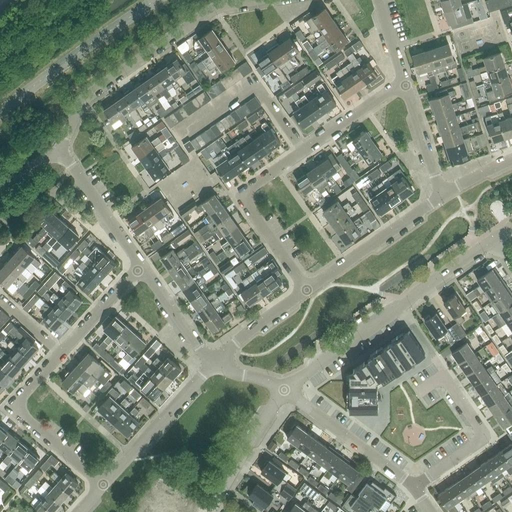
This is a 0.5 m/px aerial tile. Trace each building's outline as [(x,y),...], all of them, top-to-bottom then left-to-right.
[(0,0),(0,13),(14,0),(0,0)] [(441,0),(440,0),(444,12),(462,6),(461,5),(459,0),(441,0)] [(494,11),(491,0),(489,0),(485,1),(489,12),(494,11)] [(500,9),(497,0),(491,0),(494,11),(500,9)] [(506,7),(503,0),(497,0),(500,9),(506,7)] [(462,6),(444,12),(447,21),(448,24),(450,24),(452,29),(473,22),(467,3),(461,5),(462,6)] [(319,28),(332,19),(325,8),(311,17),(306,21),(310,27),(308,29),(311,34),(319,29),(319,28)] [(511,13),(511,8),(500,12),(504,24),(511,22),(508,15),(511,13)] [(319,28),(319,29),(323,34),(315,40),(319,45),(340,29),(332,19),(319,28)] [(206,49),(219,40),(212,29),(199,38),(199,39),(196,41),(200,47),(195,50),(199,55),(207,50),(206,49)] [(340,29),(319,45),(322,50),(327,46),(331,52),(334,50),(336,49),(338,52),(345,47),(343,44),(348,41),(340,29)] [(300,30),(295,34),(300,42),(305,38),(300,30)] [(279,45),(294,66),(298,63),(293,55),(299,51),(302,49),(296,40),(293,42),(290,38),(279,45)] [(206,49),(207,50),(211,55),(203,61),(202,61),(196,65),(194,62),(189,65),(195,74),(200,70),(206,66),(227,51),(219,40),(206,49)] [(302,44),(308,52),(313,49),(307,40),(302,44)] [(359,40),(352,46),(355,50),(355,51),(363,45),(359,40)] [(443,64),(445,71),(457,67),(455,60),(454,60),(448,44),(436,48),(441,64),(443,64)] [(273,46),(267,51),(268,53),(277,66),(280,70),(286,66),(288,70),(294,66),(279,45),(275,48),(273,46)] [(357,70),(367,83),(377,76),(371,68),(368,62),(365,65),(360,57),(356,59),(352,53),(355,50),(352,46),(343,51),(351,62),(357,70)] [(441,64),(436,48),(424,52),(430,68),(431,68),(434,74),(445,71),(443,64),(441,64)] [(308,52),(314,61),(319,57),(313,49),(308,52)] [(187,51),(182,55),(188,63),(193,60),(187,51)] [(227,51),(206,66),(209,71),(218,65),(222,71),(235,62),(227,51)] [(430,68),(424,52),(412,55),(418,72),(426,69),(431,83),(426,84),(428,91),(438,88),(434,74),(431,68),(430,68)] [(261,65),(256,69),(261,76),(261,77),(266,73),(267,74),(273,69),(278,77),(282,83),(279,86),(282,91),(291,85),(280,70),(277,66),(268,53),(257,60),(261,65)] [(333,59),(336,64),(345,58),(341,53),(333,59)] [(487,70),(504,65),(500,53),(483,58),(486,66),(478,68),(472,70),(471,67),(465,69),(468,77),(487,71),(487,70)] [(170,61),(165,65),(166,66),(166,67),(175,80),(176,80),(182,76),(187,84),(195,79),(184,63),(181,66),(176,59),(171,63),(170,61)] [(336,64),(333,59),(325,64),(328,69),(336,64)] [(372,59),(368,62),(371,68),(376,65),(376,64),(373,59),(372,59)] [(246,62),(242,65),(248,74),(252,71),(246,62)] [(346,66),(340,69),(356,91),(367,83),(357,70),(351,62),(346,66)] [(242,65),(237,68),(243,77),(248,74),(242,65)] [(487,70),(487,71),(490,78),(482,80),(484,85),(491,83),(508,77),(504,65),(487,70)] [(178,85),(166,67),(161,70),(160,68),(154,72),(156,74),(155,74),(167,91),(167,90),(173,86),(175,89),(180,85),(179,84),(178,85)] [(310,72),(307,68),(306,67),(298,73),(301,78),(310,72)] [(243,77),(237,68),(233,71),(239,80),(243,77)] [(356,91),(340,69),(336,73),(337,75),(331,79),(345,98),(356,91)] [(206,78),(200,70),(195,74),(201,82),(206,78)] [(307,88),(322,78),(317,70),(302,80),(307,88)] [(233,71),(228,74),(234,83),(239,80),(233,71)] [(301,78),(298,73),(289,78),(293,83),(301,78)] [(167,91),(155,74),(151,77),(150,75),(144,79),(145,81),(154,94),(155,94),(158,91),(162,96),(164,95),(166,98),(171,95),(167,90),(167,91)] [(234,83),(228,74),(224,78),(230,86),(234,83)] [(52,77),(36,87),(39,92),(55,81),(52,77)] [(491,83),(493,90),(486,93),(488,98),(487,98),(489,102),(503,97),(502,93),(511,89),(511,87),(511,84),(511,82),(511,80),(510,79),(509,78),(508,77),(491,83)] [(224,78),(219,81),(226,89),(230,86),(224,78)] [(154,94),(145,81),(140,84),(139,83),(134,86),(135,88),(148,108),(159,100),(155,94),(154,94)] [(226,89),(219,81),(215,84),(221,92),(226,89)] [(292,87),(296,92),(304,87),(300,82),(292,87)] [(319,90),(313,93),(315,97),(326,111),(327,113),(332,110),(331,108),(336,104),(322,83),(316,87),(319,90)] [(221,92),(215,84),(211,87),(217,96),(221,92)] [(217,96),(211,87),(206,90),(212,99),(217,96)] [(296,92),(292,87),(284,93),(287,98),(296,92)] [(148,108),(135,88),(130,91),(129,90),(124,94),(125,95),(124,96),(133,109),(134,108),(139,104),(144,111),(148,108)] [(452,105),(452,104),(449,97),(455,95),(454,91),(447,93),(446,89),(436,92),(437,97),(431,99),(431,101),(429,101),(431,107),(433,106),(435,111),(452,105)] [(186,95),(188,99),(195,94),(192,90),(186,95)] [(204,91),(200,94),(206,103),(210,100),(204,91)] [(200,94),(196,97),(202,106),(206,103),(200,94)] [(188,99),(186,95),(179,100),(182,103),(188,99)] [(304,95),(300,98),(315,119),(326,111),(315,97),(309,101),(304,95)] [(133,109),(124,96),(120,99),(119,97),(113,101),(114,102),(114,103),(123,116),(124,115),(128,112),(135,122),(141,118),(134,108),(133,109)] [(250,100),(256,108),(261,105),(255,96),(250,100)] [(202,106),(196,97),(192,100),(198,109),(202,106)] [(315,119),(300,98),(295,102),(299,108),(293,112),(304,127),(315,119)] [(198,109),(192,100),(187,103),(193,112),(198,109)] [(250,100),(245,103),(252,112),(256,108),(250,100)] [(452,105),(435,111),(438,123),(456,118),(455,116),(453,109),(459,107),(457,102),(452,104),(452,105)] [(123,116),(114,103),(109,106),(108,104),(103,108),(104,110),(113,123),(118,119),(121,123),(127,119),(124,115),(123,116)] [(187,103),(183,106),(189,115),(193,112),(187,103)] [(245,103),(240,106),(247,115),(252,112),(245,103)] [(169,106),(165,109),(167,113),(174,108),(172,105),(171,104),(170,105),(169,106)] [(490,111),(489,105),(477,108),(480,117),(486,116),(485,112),(490,111)] [(167,113),(162,106),(156,111),(161,118),(167,113)] [(183,106),(178,110),(184,118),(189,115),(183,106)] [(247,115),(240,106),(235,110),(242,119),(247,115)] [(180,121),(184,118),(178,110),(174,113),(180,121)] [(242,119),(235,110),(230,113),(237,122),(242,119)] [(511,117),(505,119),(502,112),(497,114),(500,121),(505,138),(511,136),(511,117)] [(180,121),(174,113),(169,116),(175,124),(180,121)] [(230,113),(225,117),(232,126),(237,122),(230,113)] [(259,118),(255,113),(247,119),(250,124),(259,118)] [(456,118),(438,123),(438,124),(436,125),(438,131),(440,130),(442,135),(460,129),(459,127),(457,121),(463,119),(461,114),(455,116),(456,118)] [(175,124),(169,116),(164,119),(170,128),(175,124)] [(505,138),(500,121),(493,123),(490,116),(485,118),(493,142),(505,138)] [(232,126),(225,117),(220,120),(227,129),(232,126)] [(193,126),(187,118),(175,126),(181,135),(193,126)] [(144,124),(147,128),(154,123),(151,119),(144,124)] [(220,120),(215,124),(222,133),(227,129),(220,120)] [(245,120),(237,126),(240,131),(248,125),(245,120)] [(460,129),(442,135),(446,146),(463,141),(463,139),(461,134),(468,132),(468,130),(474,129),(475,131),(481,129),(478,121),(472,123),(459,127),(460,129)] [(260,136),(270,150),(280,143),(266,122),(261,126),(265,132),(260,136)] [(147,128),(144,124),(138,129),(140,132),(147,128)] [(215,124),(210,127),(217,136),(222,133),(215,124)] [(237,126),(232,129),(235,134),(240,131),(237,126)] [(166,138),(171,135),(165,127),(160,130),(166,138)] [(210,127),(205,131),(212,140),(217,136),(210,127)] [(137,135),(134,131),(127,136),(130,140),(137,135)] [(205,131),(200,134),(207,143),(212,140),(205,131)] [(346,153),(351,151),(347,142),(353,139),(350,132),(339,137),(346,153)] [(352,158),(373,142),(366,132),(352,141),(357,148),(349,154),(352,158)] [(200,134),(196,138),(202,147),(207,143),(200,134)] [(270,150),(260,136),(253,140),(249,134),(245,137),(259,158),(270,150)] [(482,134),(476,136),(478,145),(479,148),(485,146),(485,143),(482,134)] [(171,135),(166,138),(170,144),(175,140),(171,135)] [(139,157),(161,141),(158,137),(150,142),(146,136),(131,147),(139,157)] [(244,146),(238,150),(249,165),(259,158),(245,137),(244,136),(239,139),(240,140),(244,146)] [(463,141),(446,146),(446,147),(443,148),(446,155),(448,154),(450,159),(452,158),(454,164),(470,159),(468,153),(467,153),(467,152),(473,150),(470,143),(469,137),(463,139),(463,141)] [(196,138),(190,142),(194,148),(196,150),(202,147),(196,138)] [(194,148),(190,142),(189,140),(184,144),(189,152),(194,148)] [(165,146),(161,141),(139,157),(146,168),(161,157),(166,153),(162,148),(165,146)] [(207,147),(205,148),(207,153),(208,153),(210,152),(214,149),(219,146),(216,141),(207,147)] [(373,142),(352,158),(356,163),(364,157),(369,164),(382,154),(373,142)] [(249,165),(238,150),(234,144),(228,148),(226,146),(221,149),(223,152),(238,173),(249,165)] [(179,157),(184,154),(179,146),(174,149),(179,157)] [(210,157),(205,148),(200,151),(206,160),(210,157)] [(169,152),(166,153),(161,157),(146,168),(154,179),(169,169),(165,162),(173,157),(169,152)] [(238,173),(223,152),(218,155),(223,161),(216,166),(227,181),(238,173)] [(317,166),(329,183),(336,193),(341,190),(331,175),(341,168),(331,154),(320,162),(321,163),(317,166)] [(342,165),(347,162),(341,154),(336,157),(342,165)] [(391,166),(388,161),(379,167),(383,172),(391,166)] [(352,170),(347,162),(342,165),(348,173),(352,170)] [(329,183),(317,166),(306,173),(320,193),(321,193),(325,190),(323,187),(329,183)] [(368,175),(372,180),(381,174),(377,168),(368,175)] [(351,172),(357,180),(361,177),(355,169),(351,172)] [(392,184),(402,199),(413,191),(412,190),(413,190),(411,186),(410,187),(403,177),(405,176),(400,169),(387,178),(392,184)] [(320,193),(306,173),(296,181),(305,193),(309,190),(320,205),(326,201),(323,197),(321,193),(320,193)] [(372,180),(368,175),(361,180),(355,185),(361,194),(365,191),(362,187),(364,185),(364,186),(372,180)] [(353,182),(350,178),(343,183),(346,187),(353,182)] [(392,184),(386,188),(382,182),(376,186),(391,206),(402,199),(392,184)] [(391,206),(376,186),(372,189),(376,195),(370,199),(380,214),(391,206)] [(358,203),(363,200),(357,192),(352,195),(358,203)] [(214,194),(197,207),(194,209),(195,210),(198,214),(205,208),(210,214),(222,205),(214,194)] [(161,198),(150,206),(165,226),(170,223),(167,219),(173,215),(161,198)] [(363,200),(358,203),(363,211),(368,208),(363,200)] [(331,222),(352,208),(348,203),(342,207),(337,201),(323,211),(331,222)] [(194,209),(197,207),(194,202),(179,212),(186,222),(190,219),(187,215),(195,210),(194,209)] [(209,230),(229,216),(222,205),(210,214),(205,217),(209,223),(206,225),(209,230)] [(165,226),(150,206),(146,208),(145,206),(138,211),(139,213),(148,226),(154,233),(159,229),(160,230),(165,226)] [(352,208),(331,222),(338,233),(353,223),(349,217),(355,213),(352,208)] [(46,233),(59,219),(49,210),(39,221),(44,226),(37,233),(32,239),(29,236),(25,241),(33,247),(42,237),(46,233)] [(375,219),(370,210),(365,214),(371,222),(375,219)] [(148,226),(139,213),(135,216),(134,214),(125,220),(130,226),(132,225),(138,234),(144,230),(149,237),(154,234),(154,233),(148,226)] [(229,216),(209,230),(213,234),(215,232),(219,238),(224,235),(237,226),(229,216)] [(359,218),(353,223),(338,233),(346,244),(361,234),(357,228),(363,224),(359,218)] [(59,219),(46,233),(51,237),(47,242),(51,246),(68,227),(59,219)] [(209,230),(206,225),(194,233),(198,238),(209,230)] [(237,226),(224,235),(228,240),(221,246),(224,251),(244,236),(237,226)] [(68,227),(51,246),(56,250),(62,243),(70,250),(77,243),(74,240),(78,236),(68,227)] [(169,233),(172,237),(180,232),(177,227),(169,233)] [(179,245),(192,236),(188,230),(175,239),(179,245)] [(198,238),(201,243),(205,240),(213,234),(209,230),(198,238)] [(172,237),(169,233),(161,238),(164,243),(172,237)] [(244,236),(224,251),(228,255),(229,257),(237,252),(239,256),(252,247),(244,236)] [(84,240),(77,247),(77,248),(82,251),(86,247),(89,244),(84,240)] [(153,251),(162,245),(158,240),(150,246),(153,251)] [(51,246),(47,242),(42,248),(46,251),(51,246)] [(184,250),(188,255),(195,249),(192,244),(184,250)] [(42,248),(39,245),(35,249),(42,256),(46,251),(42,248)] [(12,256),(25,267),(29,262),(36,268),(41,264),(21,246),(12,256)] [(199,246),(188,255),(168,269),(175,279),(187,270),(184,265),(199,254),(203,251),(199,246)] [(89,258),(106,274),(115,264),(110,259),(105,254),(96,247),(91,252),(86,247),(82,251),(87,256),(89,258)] [(263,247),(255,253),(258,258),(259,259),(267,253),(267,252),(264,248),(263,247)] [(168,269),(188,255),(184,250),(183,248),(175,253),(172,249),(160,258),(168,269)] [(76,249),(69,257),(73,261),(80,253),(76,249)] [(109,250),(105,254),(110,259),(114,255),(109,250)] [(50,263),(54,258),(46,251),(42,256),(50,263)] [(12,256),(4,265),(23,283),(27,279),(20,272),(25,267),(12,256)] [(73,261),(69,257),(62,264),(66,269),(73,261)] [(83,261),(79,266),(97,283),(106,274),(89,258),(85,263),(83,261)] [(267,263),(257,270),(262,277),(271,290),(281,283),(277,277),(282,273),(278,267),(272,259),(267,263)] [(223,266),(219,268),(222,273),(233,266),(229,261),(223,266)] [(23,283),(4,265),(0,269),(0,280),(7,287),(11,282),(18,288),(16,290),(26,299),(33,292),(28,288),(29,288),(23,283)] [(238,265),(233,269),(236,274),(241,270),(238,266),(238,265)] [(97,283),(79,266),(75,270),(82,277),(77,282),(89,293),(97,283)] [(192,267),(187,270),(175,279),(182,290),(203,276),(200,271),(196,273),(192,267)] [(484,291),(501,279),(494,268),(492,269),(477,280),(480,285),(472,290),(477,296),(484,291)] [(57,279),(53,274),(46,282),(50,286),(57,279)] [(251,274),(247,278),(261,298),(271,290),(262,277),(256,282),(251,274)] [(206,280),(203,276),(182,290),(190,300),(202,291),(202,292),(207,288),(203,282),(206,280)] [(247,288),(241,292),(241,293),(245,298),(250,305),(261,298),(247,278),(242,281),(247,288)] [(501,279),(484,291),(492,301),(509,289),(501,279)] [(35,280),(29,288),(28,288),(33,292),(40,284),(35,280)] [(61,300),(73,310),(82,301),(75,294),(77,292),(66,282),(64,284),(62,283),(58,288),(66,294),(61,300)] [(48,288),(44,284),(37,292),(41,296),(48,288)] [(492,301),(490,303),(497,313),(499,312),(511,302),(511,294),(509,289),(492,301)] [(472,290),(466,294),(470,300),(477,296),(472,290)] [(206,297),(202,292),(202,291),(190,300),(197,311),(217,296),(214,292),(206,297)] [(73,310),(61,300),(53,293),(49,297),(57,304),(52,309),(64,320),(73,310)] [(40,298),(35,294),(22,308),(27,312),(40,298)] [(452,326),(460,339),(466,335),(459,324),(464,320),(459,314),(465,310),(455,295),(444,303),(457,322),(452,326)] [(217,296),(197,311),(204,321),(217,312),(225,307),(217,296)] [(476,301),(472,303),(472,304),(477,311),(481,309),(476,301)] [(497,313),(493,316),(501,327),(506,322),(511,318),(511,302),(499,312),(497,313)] [(64,320),(52,309),(45,303),(41,307),(44,310),(43,312),(47,315),(43,319),(55,330),(64,320)] [(0,310),(0,317),(5,322),(9,318),(0,310)] [(483,311),(479,314),(485,322),(489,319),(483,311)] [(217,312),(204,321),(212,332),(232,318),(229,313),(221,319),(217,312)] [(460,339),(452,326),(447,329),(436,313),(430,316),(429,315),(425,318),(426,319),(424,321),(435,337),(442,333),(451,345),(460,339)] [(109,335),(99,346),(96,343),(92,347),(99,354),(103,350),(113,338),(126,325),(116,316),(103,329),(109,335)] [(9,322),(3,329),(7,333),(9,332),(14,337),(16,336),(23,342),(18,347),(30,358),(39,348),(38,348),(41,345),(35,340),(20,326),(18,329),(17,329),(9,322)] [(488,323),(487,324),(484,326),(489,334),(494,331),(488,323)] [(126,325),(113,338),(119,343),(113,349),(118,353),(123,347),(136,334),(126,325)] [(350,412),(376,412),(378,412),(377,411),(377,400),(377,399),(374,399),(374,387),(377,387),(377,382),(376,381),(380,378),(383,383),(389,379),(390,378),(393,376),(394,376),(392,373),(412,360),(414,362),(424,355),(425,355),(424,354),(409,332),(409,331),(408,332),(403,335),(404,336),(399,339),(398,338),(398,339),(398,340),(394,343),(393,342),(388,345),(387,346),(388,346),(383,349),(383,350),(379,354),(378,352),(377,353),(374,355),(373,356),(367,360),(369,362),(365,365),(364,362),(363,363),(354,369),(353,369),(353,370),(356,374),(349,374),(349,375),(349,380),(349,381),(349,393),(349,394),(350,394),(350,393),(351,393),(351,399),(349,399),(349,400),(349,411),(349,412),(350,412)] [(484,331),(483,331),(479,334),(485,341),(489,339),(484,331)] [(136,334),(123,347),(129,352),(123,358),(128,362),(131,364),(136,358),(134,355),(145,343),(136,334)] [(495,334),(491,337),(497,345),(501,342),(495,334)] [(30,358),(18,347),(11,341),(6,345),(14,352),(9,357),(21,368),(30,358)] [(459,364),(474,353),(467,342),(451,353),(459,364)] [(486,345),(489,351),(491,350),(495,347),(491,342),(487,344),(486,345)] [(503,344),(499,347),(504,355),(508,352),(503,344)] [(155,351),(150,347),(144,354),(148,358),(155,351)] [(21,368),(9,357),(0,348),(0,357),(5,362),(0,367),(12,377),(21,368)] [(103,350),(99,354),(109,363),(113,358),(103,350)] [(500,363),(504,360),(498,352),(494,355),(500,363)] [(88,353),(79,363),(97,379),(106,370),(88,353)] [(474,353),(459,364),(466,374),(482,364),(474,353)] [(172,379),(159,367),(154,372),(144,363),(147,360),(142,356),(135,364),(144,372),(163,389),(172,379)] [(113,358),(109,363),(119,372),(121,374),(125,369),(123,367),(118,363),(113,358)] [(159,367),(172,379),(181,369),(168,358),(163,363),(157,358),(153,362),(159,367)] [(79,363),(71,372),(89,389),(97,379),(79,363)] [(506,363),(505,363),(502,365),(507,373),(511,371),(506,363)] [(489,374),(482,364),(466,374),(473,385),(489,374)] [(12,377),(0,367),(0,366),(0,383),(3,387),(12,377)] [(89,389),(71,372),(62,382),(73,392),(76,388),(85,397),(91,391),(89,389)] [(137,380),(136,381),(141,386),(155,398),(163,389),(144,372),(140,377),(137,380)] [(489,374),(473,385),(481,395),(496,385),(489,374)] [(138,389),(141,386),(136,381),(137,380),(131,375),(127,379),(133,384),(138,389)] [(124,380),(119,385),(127,392),(131,387),(124,380)] [(496,385),(481,395),(488,406),(504,395),(507,393),(500,382),(496,385)] [(107,418),(119,404),(114,400),(119,394),(115,390),(112,387),(102,399),(104,402),(98,409),(107,418)] [(133,389),(129,393),(137,400),(141,396),(133,389)] [(504,395),(488,406),(495,416),(511,406),(511,404),(511,398),(508,401),(504,395)] [(150,405),(143,398),(139,402),(146,409),(150,405)] [(125,399),(119,404),(107,418),(117,427),(129,413),(124,408),(129,403),(125,399)] [(511,407),(511,406),(495,416),(503,427),(504,426),(511,421),(511,407)] [(134,408),(129,413),(117,427),(127,436),(127,435),(129,437),(133,432),(131,431),(139,422),(133,417),(139,412),(134,408)] [(0,424),(0,443),(9,432),(0,424)] [(298,446),(307,433),(297,425),(296,426),(294,425),(291,429),(293,430),(287,438),(298,446)] [(9,432),(0,443),(0,453),(3,449),(9,454),(19,441),(9,432)] [(307,433),(298,446),(296,449),(300,452),(302,449),(308,454),(318,441),(307,433)] [(19,441),(9,454),(3,461),(7,465),(13,458),(19,462),(29,449),(19,441)] [(272,441),(267,448),(272,451),(277,445),(272,441)] [(328,448),(318,441),(308,454),(318,461),(328,448)] [(511,466),(511,443),(501,450),(511,466)] [(318,461),(315,466),(319,469),(322,464),(322,465),(328,469),(338,456),(338,455),(334,453),(336,451),(329,446),(328,448),(318,461)] [(29,449),(19,462),(13,469),(17,473),(23,466),(29,471),(39,458),(29,449)] [(511,466),(501,450),(491,458),(500,471),(505,468),(509,474),(511,472),(511,466)] [(289,457),(281,452),(278,455),(286,461),(289,457)] [(325,473),(323,475),(329,479),(333,473),(338,476),(339,477),(348,463),(345,461),(346,459),(339,454),(338,456),(328,469),(325,473)] [(503,476),(500,471),(491,458),(480,465),(490,479),(492,483),(503,476)] [(52,463),(47,459),(40,467),(45,471),(52,463)] [(291,459),(288,463),(296,469),(299,465),(291,459)] [(273,488),(289,500),(296,489),(281,478),(285,472),(269,460),(268,462),(267,460),(264,465),(265,466),(261,472),(277,483),(273,488)] [(348,463),(339,477),(348,484),(345,488),(351,492),(360,480),(355,476),(359,471),(348,463)] [(490,479),(480,465),(470,472),(479,486),(490,479)] [(301,467),(298,471),(306,476),(309,472),(301,467)] [(31,477),(36,481),(43,473),(38,469),(31,477)] [(57,483),(69,493),(78,483),(66,472),(61,478),(54,472),(50,476),(57,483)] [(479,486),(470,472),(466,475),(464,473),(457,478),(459,480),(469,493),(468,494),(471,498),(477,493),(475,489),(479,486)] [(8,474),(4,479),(12,486),(16,481),(8,474)] [(503,490),(511,484),(511,482),(506,475),(497,482),(503,490)] [(310,476),(309,478),(307,480),(315,486),(318,482),(310,476)] [(31,477),(24,485),(29,489),(36,481),(31,477)] [(1,480),(0,481),(0,487),(5,491),(9,487),(1,480)] [(459,480),(448,487),(458,501),(468,494),(469,493),(459,480)] [(383,489),(372,481),(369,484),(366,482),(358,493),(361,496),(358,499),(350,493),(341,506),(349,511),(369,511),(374,505),(383,511),(384,511),(396,496),(385,487),(383,489)] [(69,493),(57,483),(52,488),(45,482),(41,486),(61,503),(69,493)] [(304,492),(308,485),(304,482),(299,489),(304,492)] [(257,484),(249,495),(254,499),(251,503),(251,504),(262,511),(270,500),(277,506),(280,501),(285,505),(289,500),(273,488),(270,493),(257,484)] [(320,484),(317,488),(325,494),(328,490),(320,484)] [(28,488),(25,485),(19,491),(21,493),(19,494),(29,502),(32,498),(26,493),(26,491),(28,488)] [(52,511),(61,503),(41,486),(37,491),(45,497),(40,502),(36,497),(31,503),(40,511),(42,511),(46,508),(51,511),(52,511)] [(505,496),(511,490),(511,489),(510,486),(502,491),(505,496)] [(458,501),(448,487),(438,495),(450,511),(456,511),(458,511),(454,504),(458,501)] [(339,498),(331,492),(328,496),(336,502),(336,501),(339,498)] [(327,499),(319,493),(316,497),(324,503),(327,499)] [(494,503),(502,497),(499,493),(491,499),(494,503)] [(154,494),(144,511),(169,511),(174,504),(161,497),(161,498),(154,494)] [(511,503),(507,498),(500,503),(503,508),(511,503)] [(483,510),(492,504),(489,500),(481,506),(483,510)] [(337,507),(329,501),(326,505),(334,511),(337,507)] [(288,511),(304,511),(310,505),(305,502),(301,507),(295,503),(288,511)]
